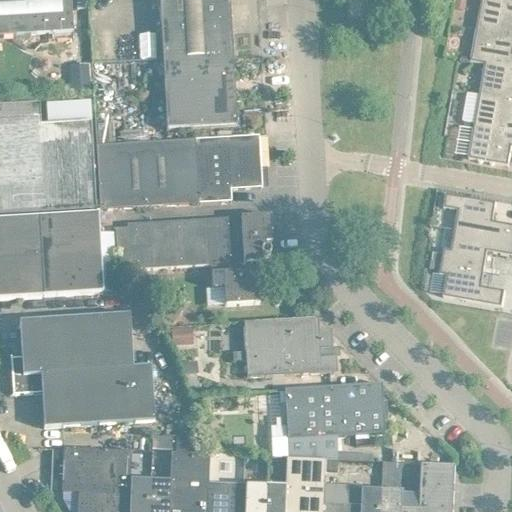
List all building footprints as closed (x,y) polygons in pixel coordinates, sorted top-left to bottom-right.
[(0,0),(0,32),(21,31),(19,0),(0,0)] [(77,0),(19,0),(21,31),(79,28),(77,0)] [(164,0),(169,76),(239,72),(235,0),(164,0)] [(511,0),(485,0),(481,27),(511,32),(511,0)] [(476,59),(490,61),(511,64),(511,32),(481,27),(476,59)] [(94,61),(75,62),(77,90),(96,89),(94,61)] [(490,61),(484,92),(511,96),(511,64),(490,61)] [(511,96),(484,92),(479,123),(511,129),(511,96)] [(0,216),(102,211),(95,97),(0,102),(0,216)] [(511,129),(479,123),(473,156),(511,162),(511,129)] [(101,143),(105,207),(237,199),(236,187),(267,185),(264,133),(101,143)] [(451,192),(448,205),(463,208),(459,228),(511,237),(511,221),(497,219),(501,201),(451,192)] [(102,211),(0,216),(0,296),(108,291),(104,211),(102,211)] [(258,268),(257,260),(268,259),(268,254),(268,253),(269,254),(270,254),(272,254),(273,254),(274,254),(275,253),(276,252),(276,251),(276,250),(276,249),(276,248),(276,247),(275,246),(275,245),(273,244),(272,244),(271,244),(271,240),(277,240),(276,213),(133,221),(135,267),(216,262),(217,285),(229,285),(230,303),(262,301),(260,268),(258,268)] [(448,252),(446,259),(489,267),(492,249),(511,252),(511,237),(459,228),(456,248),(449,247),(448,252)] [(438,250),(437,258),(446,259),(448,252),(438,250)] [(435,257),(433,267),(445,269),(446,259),(437,258),(435,257)] [(445,269),(444,272),(451,273),(448,294),(507,305),(510,289),(498,287),(486,284),(488,270),(489,267),(446,259),(445,269)] [(16,355),(17,374),(138,366),(138,365),(135,312),(25,319),(27,354),(16,355)] [(335,329),(323,330),(323,316),(249,320),(252,375),(341,370),(340,355),(333,356),(332,344),(336,344),(335,329)] [(196,324),(177,325),(178,342),(197,342),(196,324)] [(138,366),(17,374),(18,392),(47,390),(49,425),(159,418),(156,364),(138,365),(138,366)] [(387,382),(338,385),(341,434),(390,431),(387,382)] [(341,434),(338,385),(290,387),(293,437),(341,434)] [(154,511),(156,478),(135,477),(136,449),(69,445),(67,490),(83,490),(82,511),(154,511)] [(212,511),(213,480),(214,480),(215,455),(215,452),(176,450),(175,479),(156,478),(154,511),(212,511)] [(327,511),(328,501),(329,501),(331,457),(272,454),(271,483),(269,511),(327,511)] [(269,511),(271,483),(225,481),(225,479),(238,480),(239,456),(215,455),(214,480),(213,480),(212,511),(269,511)] [(388,460),(388,472),(405,473),(405,461),(388,460)] [(386,488),(385,511),(457,511),(459,462),(425,461),(424,505),(406,505),(406,489),(386,488)] [(385,511),(386,488),(366,487),(365,503),(329,501),(328,501),(327,511),(385,511)]
